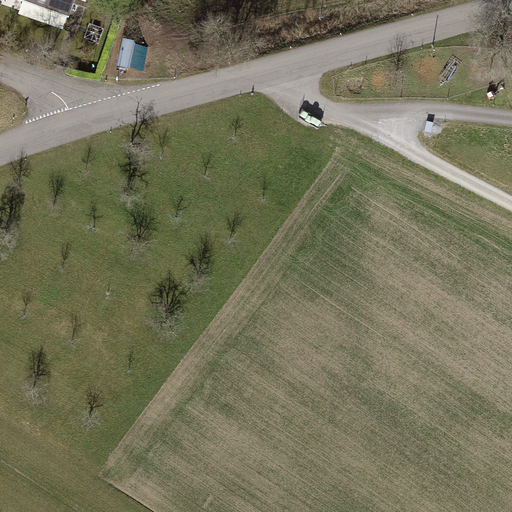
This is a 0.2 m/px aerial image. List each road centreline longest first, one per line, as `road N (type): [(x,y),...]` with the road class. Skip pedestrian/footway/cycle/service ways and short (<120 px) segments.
road 1 (tertiary): [(511,8),(81,127)]
road 2 (track): [(511,201),(407,145),(370,112),(308,103),(277,71)]
road 3 (track): [(370,112),(511,120)]
